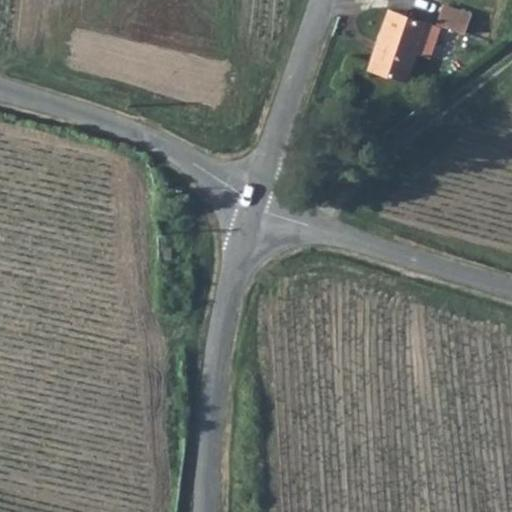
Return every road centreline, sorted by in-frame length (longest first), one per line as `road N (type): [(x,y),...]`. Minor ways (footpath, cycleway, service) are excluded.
road 1 (residential): [(251,206),(216,348),(203,511)]
road 2 (residential): [(251,206),(167,143),(0,90)]
road 3 (residential): [(511,285),(251,206)]
road 4 (track): [(317,230),(419,133),(511,64)]
road 5 (residential): [(320,0),(251,206)]
